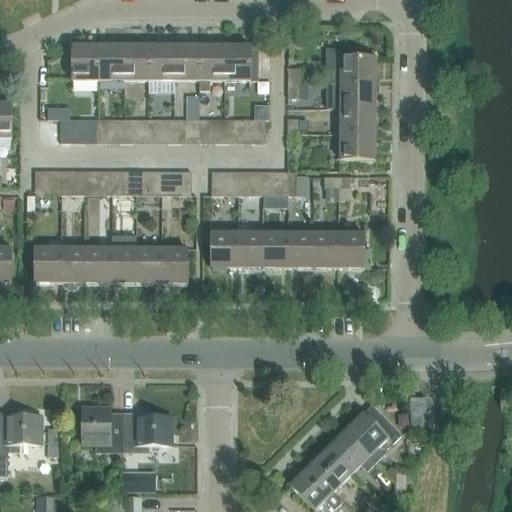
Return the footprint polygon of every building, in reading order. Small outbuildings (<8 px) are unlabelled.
[(225,49),(225,85),(251,85),(251,48),(225,49)] [(99,85),(99,49),(73,49),(74,85),(99,85)] [(99,49),(99,85),(123,85),(123,49),(99,49)] [(123,49),(123,85),(149,85),(150,49),(123,49)] [(174,85),(174,49),(150,49),(149,85),(174,85)] [(200,85),(199,49),(174,49),(174,85),(199,85),(200,85)] [(200,85),(199,85),(199,93),(209,93),(209,85),(225,85),(225,49),(199,49),(200,85)] [(325,88),(341,88),(377,88),(377,63),(342,62),(343,52),(326,52),(325,88)] [(286,87),(298,87),(298,72),(287,72),(286,87)] [(298,87),(286,87),(286,102),(298,102),(298,87)] [(376,113),(377,88),(341,88),(325,88),(325,112),(341,113),(376,113)] [(0,105),(0,141),(12,141),(12,106),(0,105)] [(376,113),(341,113),(340,139),(376,139),(376,113)] [(286,137),(297,137),(298,123),(286,122),(286,137)] [(72,147),(72,135),(72,123),(61,123),(61,147),(72,147)] [(72,135),(85,135),(84,123),(72,123),(72,135)] [(120,147),(120,135),(120,123),(108,123),(108,147),(120,147)] [(120,135),(132,135),(133,123),(120,123),(120,135)] [(168,123),(156,123),(156,147),(168,147),(168,135),(168,123)] [(168,135),(181,135),(181,123),(168,123),(168,135)] [(216,147),(216,135),(216,123),(204,123),(204,147),(216,147)] [(216,135),(228,135),(228,123),(216,123),(216,135)] [(240,123),(240,135),(240,147),(252,147),(252,123),(240,123)] [(264,123),(252,123),(252,147),(264,147),(264,123)] [(85,135),(72,135),(72,147),(85,147),(85,135)] [(132,135),(120,135),(120,147),(133,147),(132,135)] [(181,147),(181,135),(168,135),(168,147),(181,147)] [(228,135),(216,135),(216,147),(228,147),(228,135)] [(297,137),(286,137),(286,152),(297,152),(297,137)] [(376,139),(340,139),(340,163),(375,164),(376,139)] [(45,199),(45,175),(32,175),(32,199),(45,199)] [(57,199),(57,187),(57,175),(45,175),(45,199),(57,199)] [(57,175),(57,187),(69,187),(69,175),(57,175)] [(69,175),(69,187),(69,199),(81,199),(81,175),(69,175)] [(105,175),(105,187),(117,187),(117,175),(105,175)] [(117,175),(117,187),(117,199),(129,199),(129,175),(117,175)] [(153,175),(153,187),(165,187),(165,175),(153,175)] [(189,175),(177,175),(177,199),(189,199),(189,175)] [(210,199),(223,199),(223,175),(210,175),(210,199)] [(235,175),(235,187),(247,187),(247,175),(235,175)] [(247,175),(247,187),(247,199),(259,199),(259,175),(247,175)] [(283,175),(283,187),(295,187),(296,179),(296,176),(283,175)] [(295,190),(308,190),(308,181),(308,179),(296,179),(295,187),(295,190)] [(337,192),(352,191),(352,180),(337,181),(337,192)] [(337,192),(337,181),(322,181),(322,192),(337,192)] [(69,199),(69,187),(57,187),(57,199),(69,199)] [(117,187),(105,187),(105,199),(117,199),(117,187)] [(165,187),(153,187),(153,199),(165,199),(165,187)] [(247,199),(247,187),(235,187),(235,199),(247,199)] [(295,187),(283,187),(283,199),(295,199),(295,190),(295,187)] [(14,212),(17,209),(17,200),(5,199),(5,208),(8,212),(14,212)] [(288,199),(283,199),(275,199),(275,211),(288,211),(288,199)] [(238,272),(238,237),(211,237),(211,272),(238,272)] [(264,272),(263,237),(238,237),(238,272),(264,272)] [(288,272),(289,237),(263,237),(264,272),(288,272)] [(314,272),(314,237),(289,237),(288,272),(314,272)] [(339,272),(339,237),(314,237),(314,272),(339,272)] [(339,237),(339,272),(365,272),(365,237),(339,237)] [(11,250),(0,250),(0,285),(11,285),(11,250)] [(61,285),(60,250),(35,250),(35,285),(61,285)] [(86,285),(86,250),(60,250),(61,285),(86,285)] [(86,250),(86,285),(112,285),(112,251),(86,250)] [(137,286),(137,251),(112,251),(112,285),(137,286)] [(162,286),(162,251),(137,251),(137,286),(162,286)] [(162,251),(162,286),(187,286),(188,251),(162,251)] [(414,400),(409,400),(412,427),(414,430),(417,432),(421,432),(424,429),(427,401),(418,401),(414,400)] [(361,416),(343,434),(374,467),(381,459),(375,453),(386,442),(391,447),(400,438),(370,408),(361,416)] [(93,456),(122,456),(122,416),(109,416),(109,411),(81,411),(80,448),(94,448),(93,456)] [(0,415),(0,478),(7,479),(7,455),(17,455),(17,447),(41,447),(41,419),(5,419),(5,415),(0,415)] [(122,416),(122,456),(137,456),(148,456),(148,449),(170,449),(170,420),(134,420),(134,416),(122,416)] [(343,434),(325,453),(350,477),(360,467),(367,474),(374,467),(343,434)] [(325,453),(308,470),(333,494),(350,477),(325,453)] [(70,482),(71,466),(62,466),(62,482),(70,482)] [(333,494),(308,470),(290,488),(313,511),(314,511),(324,503),(334,511),(342,504),(333,494)] [(386,476),(395,486),(406,486),(406,471),(390,470),(386,476)] [(406,486),(395,486),(395,500),(405,501),(406,486)] [(59,511),(59,500),(36,500),(36,511),(59,511)] [(122,500),(121,511),(141,511),(141,500),(122,500)]
